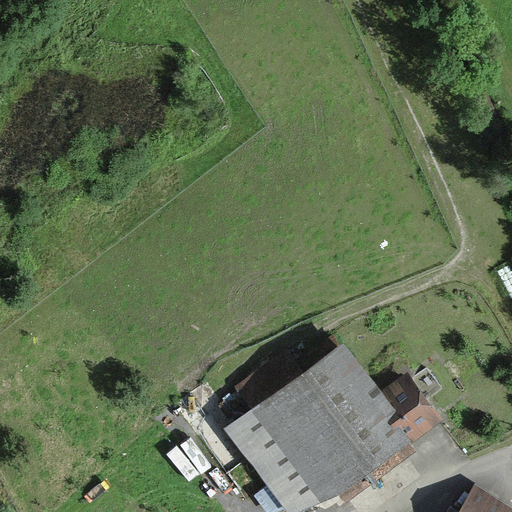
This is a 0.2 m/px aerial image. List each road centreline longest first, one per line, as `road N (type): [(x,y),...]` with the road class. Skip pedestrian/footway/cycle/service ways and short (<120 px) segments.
road 1 (track): [(357,0),(478,263)]
road 2 (residential): [(397,511),(511,453)]
